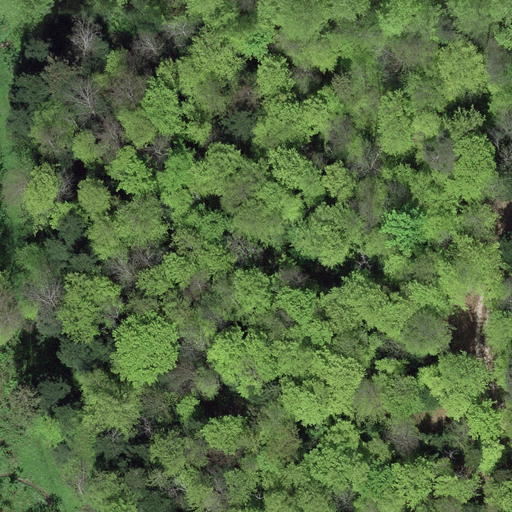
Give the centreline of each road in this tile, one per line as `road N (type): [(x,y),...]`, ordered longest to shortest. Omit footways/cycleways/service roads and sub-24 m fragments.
road 1 (track): [(0,95),(38,421),(74,511)]
road 2 (track): [(497,257),(478,196),(500,0)]
road 3 (track): [(511,205),(482,352),(495,410),(511,442)]
